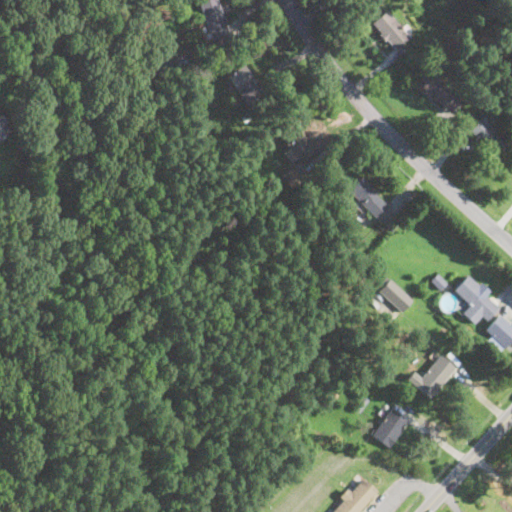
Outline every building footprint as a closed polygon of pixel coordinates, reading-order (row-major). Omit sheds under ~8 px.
[(229,32),(216,0),(200,0),(195,2),(210,40),(229,32)] [(372,27),(394,49),(409,35),(387,12),(372,27)] [(226,74),(243,100),(259,88),(242,63),(226,74)] [(461,96),(428,68),(414,85),(447,113),(461,96)] [(508,140),(481,116),(466,132),(494,156),(508,140)] [(387,203),(361,176),(347,190),(374,216),(387,203)] [(453,290),(469,305),(461,314),(474,324),(481,316),(486,321),(500,306),(466,276),(453,290)] [(378,291),(401,312),(413,299),(390,278),(378,291)] [(511,340),(511,327),(500,315),(485,330),(503,349),(511,340)] [(411,382),(429,398),(456,367),(438,351),(411,382)] [(407,420),(390,407),(370,434),(388,447),(407,420)] [(357,511),(376,491),(361,477),(350,490),(346,486),(338,496),(341,498),(328,511),(357,511)]
